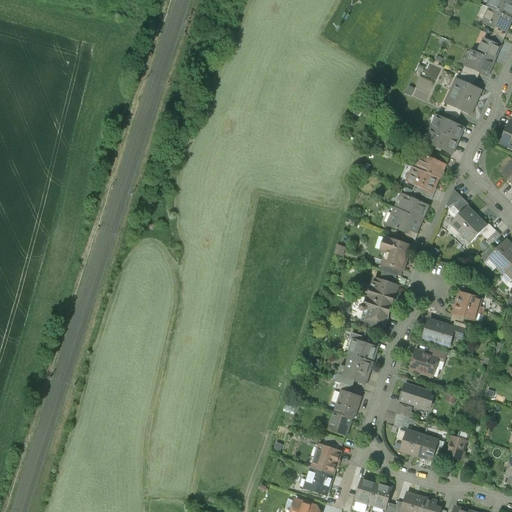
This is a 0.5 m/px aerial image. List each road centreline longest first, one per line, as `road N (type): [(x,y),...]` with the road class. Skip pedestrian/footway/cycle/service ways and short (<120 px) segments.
road 1 (residential): [(511,64),(471,161),(511,216)]
road 2 (residential): [(370,440),(418,282)]
road 3 (residential): [(511,502),(405,471),(384,461),(370,440)]
